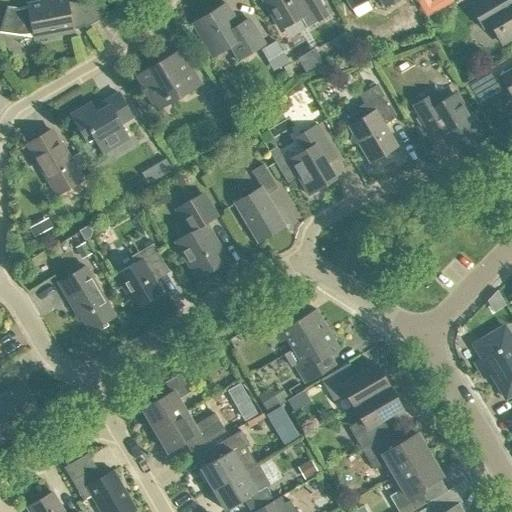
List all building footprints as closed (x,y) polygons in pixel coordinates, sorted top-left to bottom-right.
[(25,4),(26,6),(17,9),(7,8),(7,7),(6,6),(0,27),(0,32),(14,35),(31,33),(32,40),(73,32),(71,26),(81,24),(84,29),(104,17),(94,0),(85,0),(77,5),(74,3),(70,2),(67,3),(66,0),(38,0),(39,1),(25,4)] [(262,0),(280,31),(299,20),(305,30),(326,17),(316,0),(262,0)] [(344,0),(350,9),(365,0),(378,0),(383,8),(397,0),(344,0)] [(511,0),(479,0),(469,6),(482,28),(489,24),(501,44),(511,37),(511,0)] [(211,57),(229,46),(237,60),(262,45),(247,21),(237,27),(224,6),(192,25),(211,57)] [(260,50),(272,72),(288,63),(276,41),(260,50)] [(308,68),(323,56),(314,46),(300,57),(308,68)] [(135,77),(153,107),(174,94),(177,98),(199,85),(182,55),(160,68),(158,63),(135,77)] [(294,75),(288,64),(282,67),(288,78),(294,75)] [(511,66),(498,75),(511,99),(511,98),(511,66)] [(395,146),(383,125),(393,119),(374,86),(358,95),(363,104),(356,108),(362,118),(347,126),(352,134),(350,142),(358,144),(368,162),(395,146)] [(92,109),(89,104),(69,115),(87,145),(94,141),(102,154),(127,139),(119,125),(131,118),(117,94),(92,109)] [(428,133),(439,126),(451,147),(478,131),(462,105),(459,107),(452,95),(436,104),(430,94),(411,106),(428,133)] [(296,176),(307,195),(335,179),(314,144),(324,138),(316,124),(295,137),(303,151),(286,160),(288,164),(296,176)] [(78,181),(80,180),(51,131),(27,145),(55,194),(70,185),(71,187),(79,183),(78,181)] [(78,153),(71,157),(77,167),(84,163),(78,153)] [(296,176),(288,164),(278,170),(286,182),(296,176)] [(250,172),(260,188),(233,204),(256,242),(283,225),(265,195),(275,189),(261,165),(250,172)] [(176,241),(198,278),(225,262),(203,225),(215,218),(201,194),(176,208),(190,233),(176,241)] [(141,207),(135,197),(126,202),(130,209),(135,210),(141,207)] [(39,223),(29,229),(33,237),(44,231),(39,223)] [(90,236),(91,231),(87,225),(78,231),(84,240),(90,236)] [(84,243),(75,248),(81,259),(90,253),(84,243)] [(152,282),(168,272),(151,244),(130,257),(134,263),(116,273),(136,308),(159,294),(152,282)] [(73,310),(75,309),(88,331),(113,316),(84,267),(57,283),(73,310)] [(286,339),(292,350),(326,329),(314,309),(296,320),(290,309),(268,323),(280,342),(286,339)] [(476,351),(480,359),(473,363),(480,374),(486,376),(489,374),(504,399),(511,395),(511,396),(511,341),(503,326),(479,341),(476,351)] [(333,366),(327,356),(338,349),(326,329),(292,350),(283,355),(290,368),(293,366),(304,384),(333,366)] [(345,393),(352,407),(388,386),(375,364),(351,379),(344,366),(320,380),(332,401),(345,393)] [(141,409),(154,431),(185,412),(177,399),(190,392),(179,374),(158,386),(163,396),(141,409)] [(0,441),(0,442),(20,431),(15,422),(37,409),(21,382),(0,394),(0,441)] [(227,391),(236,408),(248,401),(239,384),(227,391)] [(348,427),(360,448),(384,435),(376,422),(400,408),(388,386),(352,407),(360,420),(348,427)] [(311,402),(304,390),(286,401),(293,412),(311,402)] [(256,396),(266,412),(278,404),(273,394),(263,392),(256,396)] [(289,423),(280,408),(266,417),(274,432),(289,423)] [(185,412),(154,431),(167,452),(189,439),(194,449),(224,432),(213,414),(193,426),(185,412)] [(385,462),(393,476),(428,455),(416,433),(392,447),(384,435),(360,448),(373,470),(385,462)] [(199,468),(212,490),(254,466),(253,464),(246,452),(245,454),(233,434),(212,447),(218,458),(199,468)] [(428,455),(393,476),(401,489),(388,496),(397,511),(409,511),(424,503),(417,491),(441,476),(428,455)] [(310,461),(299,467),(305,479),(316,473),(310,461)] [(254,466),(212,490),(224,511),(243,500),(249,511),(270,497),(264,487),(269,484),(256,463),(253,464),(254,466)] [(65,471),(82,500),(90,496),(99,511),(130,511),(135,509),(112,471),(101,477),(95,467),(80,476),(74,466),(65,471)] [(62,511),(51,493),(26,507),(28,511),(62,511)] [(288,511),(280,497),(254,511),(253,511),(288,511)] [(443,511),(437,501),(417,511),(462,511),(458,504),(444,511),(443,511)]
